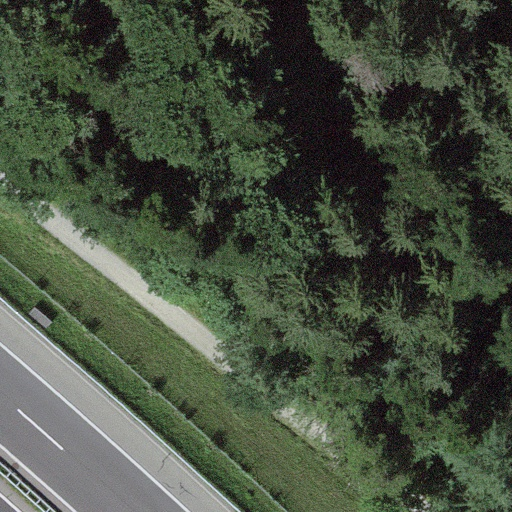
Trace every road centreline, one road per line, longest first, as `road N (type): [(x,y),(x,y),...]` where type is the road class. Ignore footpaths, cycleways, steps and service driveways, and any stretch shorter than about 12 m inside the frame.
road 1 (track): [(420,511),(0,176)]
road 2 (motorway): [(133,511),(0,392)]
